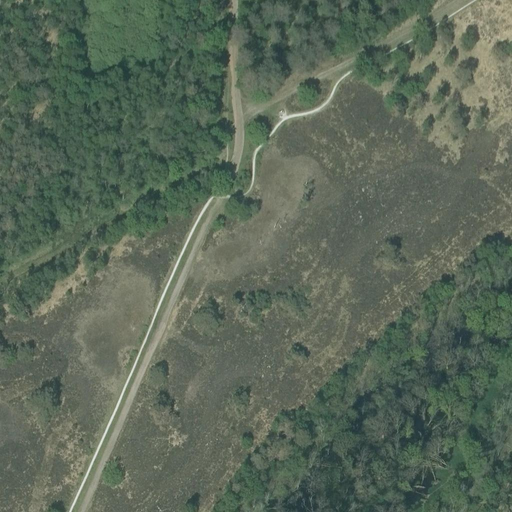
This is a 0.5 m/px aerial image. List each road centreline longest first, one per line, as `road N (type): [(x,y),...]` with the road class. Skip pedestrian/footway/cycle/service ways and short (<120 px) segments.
road 1 (track): [(214,198),(75,511)]
road 2 (track): [(232,128),(450,0)]
road 3 (track): [(231,0),(232,128)]
